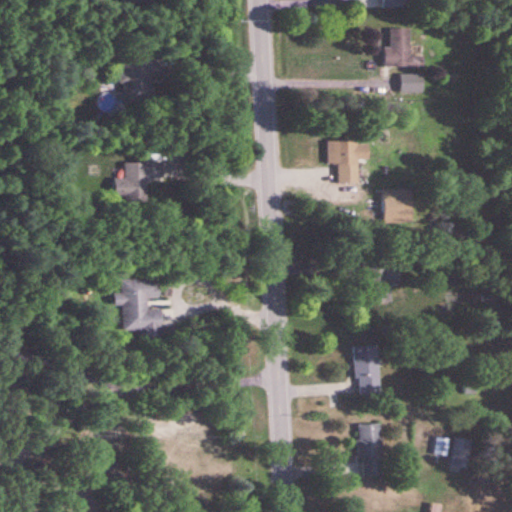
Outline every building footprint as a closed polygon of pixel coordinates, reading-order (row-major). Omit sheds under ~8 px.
[(418,30),(385,29),(384,67),(416,68),(418,30)] [(121,58),(122,101),(159,101),(158,57),(121,58)] [(423,94),(423,75),(399,75),(399,94),(423,94)] [(327,166),(368,166),(368,140),(327,140),(327,166)] [(146,181),(161,181),(161,164),(123,164),(123,179),(113,179),(113,199),(124,198),(124,205),(146,204),(146,181)] [(391,304),(391,261),(363,261),(363,304),(391,304)] [(122,333),(141,332),(141,339),(160,338),(160,310),(147,310),(147,299),(158,299),(158,280),(119,280),(120,294),(113,295),(113,307),(121,307),(122,333)] [(353,347),(355,392),(379,391),(376,346),(353,347)] [(382,477),(381,424),(357,425),(358,478),(382,477)] [(467,440),(452,440),(452,467),(467,467),(467,440)]
